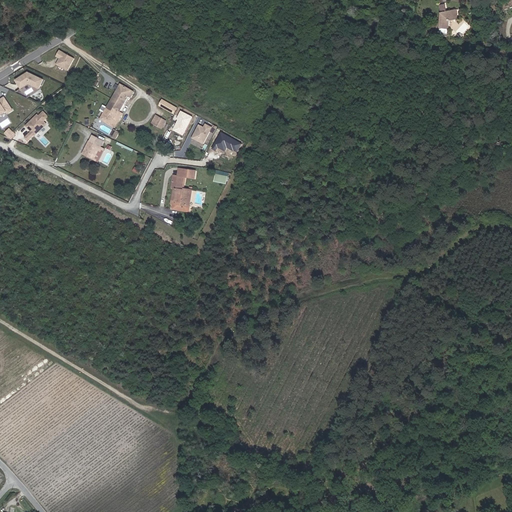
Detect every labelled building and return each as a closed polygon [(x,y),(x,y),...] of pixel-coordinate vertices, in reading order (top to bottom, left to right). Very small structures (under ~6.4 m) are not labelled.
[(453,9),(452,9),(444,11),(443,4),(437,5),(439,14),(436,27),(444,29),(446,21),(448,19),(455,18),(453,9)] [(61,49),(57,56),(60,58),(57,64),(69,71),(76,58),(61,49)] [(16,80),(27,96),(44,85),(33,69),(16,80)] [(118,88),(98,122),(112,130),(119,118),(116,117),(125,100),(127,101),(129,97),(130,97),(131,95),(118,88)] [(0,118),(14,109),(6,96),(0,99),(2,102),(0,102),(0,118)] [(157,109),(167,115),(170,110),(160,103),(157,109)] [(40,115),(38,113),(26,126),(32,131),(25,138),(30,142),(50,122),(47,120),(51,117),(44,110),(40,115)] [(152,128),(158,132),(162,125),(156,122),(152,128)] [(205,126),(199,124),(193,138),(208,145),(213,134),(220,137),(223,130),(207,123),(205,126)] [(87,148),(81,160),(91,165),(101,147),(91,142),(90,145),(89,145),(87,148)] [(96,156),(91,165),(95,167),(100,158),(96,156)] [(218,170),(217,182),(228,183),(229,172),(218,170)] [(171,180),(171,184),(169,190),(172,190),(169,206),(187,210),(189,196),(189,193),(184,192),(181,191),(183,180),(184,180),(192,181),(193,174),(181,171),(180,179),(176,179),(172,178),(171,180)]
